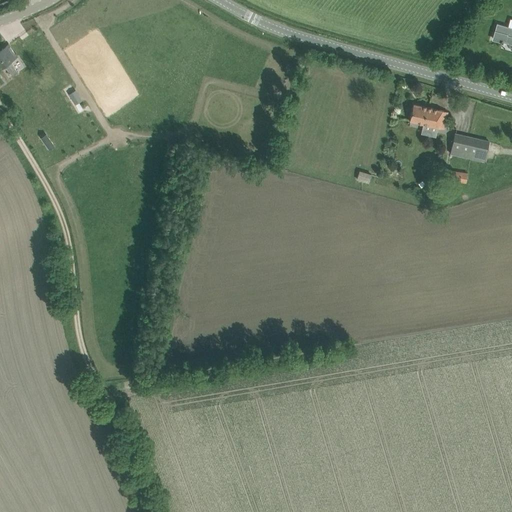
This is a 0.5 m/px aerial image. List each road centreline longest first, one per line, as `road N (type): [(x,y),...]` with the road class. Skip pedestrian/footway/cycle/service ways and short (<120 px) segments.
road 1 (track): [(0,109),(58,208),(80,339),(150,511)]
road 2 (tertiary): [(511,97),(309,39),(220,0)]
